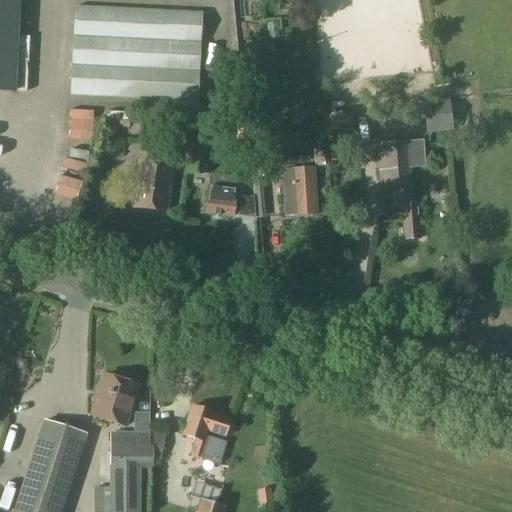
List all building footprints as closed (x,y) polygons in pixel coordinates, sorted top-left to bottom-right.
[(0,0),(0,92),(15,93),(19,0),(0,0)] [(21,1),(21,29),(28,29),(27,69),(42,70),(43,23),(32,23),(32,1),(21,1)] [(202,13),(75,7),(70,96),(198,103),(202,13)] [(258,107),(280,104),(274,43),(252,47),(258,107)] [(286,105),(292,130),(319,124),(313,98),(286,105)] [(127,111),(104,110),(103,126),(127,127),(127,111)] [(382,131),(407,128),(406,111),(382,113),(382,131)] [(323,115),(326,145),(354,142),(351,113),(323,115)] [(265,114),(246,116),(252,177),(261,177),(261,179),(272,178),(265,114)] [(441,115),(416,116),(416,127),(442,126),(441,115)] [(224,123),(208,122),(206,149),(219,150),(220,150),(222,150),(224,123)] [(29,150),(43,151),(44,127),(30,127),(29,150)] [(422,169),(420,141),(377,144),(382,207),(399,206),(400,215),(402,215),(404,240),(418,239),(416,203),(411,204),(409,170),(422,169)] [(206,149),(186,149),(186,177),(206,177),(206,162),(206,149)] [(138,163),(132,208),(166,213),(172,167),(138,163)] [(316,215),(312,169),(281,171),(285,217),(316,215)] [(252,177),(251,178),(255,220),(265,219),(264,203),(261,179),(261,177),(252,177)] [(232,217),(235,196),(207,192),(205,214),(232,217)] [(69,399),(74,333),(57,332),(51,398),(69,399)] [(137,388),(103,377),(90,416),(124,427),(137,388)] [(202,460),(208,445),(209,439),(205,438),(207,432),(224,438),(229,423),(212,417),(213,414),(192,407),(182,436),(196,440),(190,456),(202,460)] [(61,511),(86,436),(42,422),(13,511),(61,511)] [(139,511),(140,469),(152,469),(154,448),(152,447),(152,446),(150,445),(150,435),(110,434),(108,511),(139,511)] [(221,511),(223,508),(199,500),(195,511),(221,511)] [(273,511),(272,502),(259,504),(259,511),(273,511)]
